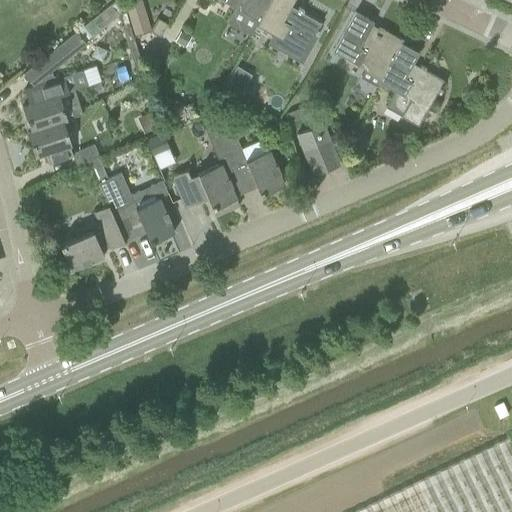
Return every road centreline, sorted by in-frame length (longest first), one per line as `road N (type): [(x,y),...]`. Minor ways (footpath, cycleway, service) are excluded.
road 1 (residential): [(28,324),(440,155),(511,107)]
road 2 (primary): [(50,379),(511,183)]
road 3 (unclassified): [(207,511),(511,374)]
road 4 (residential): [(0,164),(28,324)]
